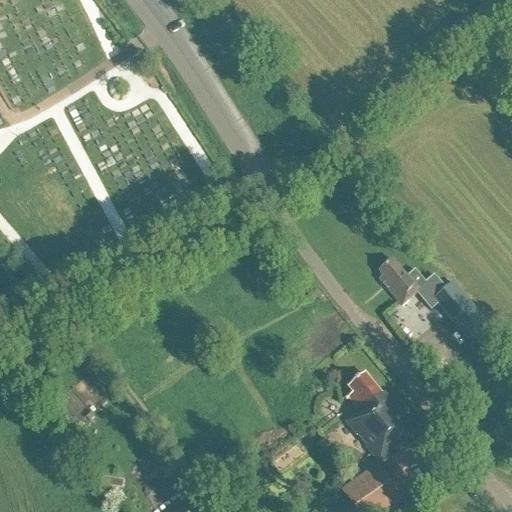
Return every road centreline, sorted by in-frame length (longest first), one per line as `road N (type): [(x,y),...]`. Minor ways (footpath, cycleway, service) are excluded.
road 1 (unclassified): [(511,507),(281,224),(130,0)]
road 2 (track): [(265,198),(19,334),(43,371)]
